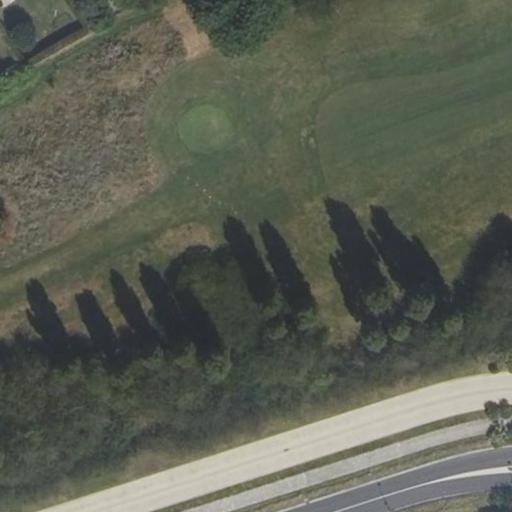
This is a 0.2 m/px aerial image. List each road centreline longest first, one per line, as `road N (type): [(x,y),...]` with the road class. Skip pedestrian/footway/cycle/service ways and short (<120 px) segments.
road 1 (unknown): [(511,383),(341,421),(76,511)]
road 2 (secondary): [(491,470),(338,511)]
